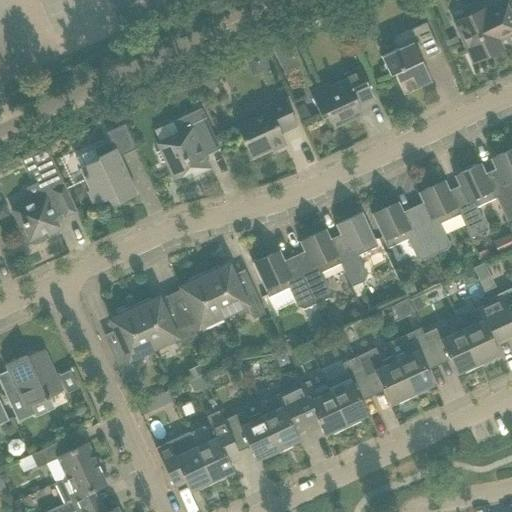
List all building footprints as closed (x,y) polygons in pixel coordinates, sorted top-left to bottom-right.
[(504,37),(511,33),(511,16),(507,5),(487,15),(484,9),(453,23),(472,63),(503,49),(497,37),(503,34),(504,37)] [(439,53),(431,34),(425,23),(396,37),(394,41),(398,49),(381,57),(389,76),(394,74),(404,95),(431,82),(421,61),(439,53)] [(374,99),(365,81),(359,68),(344,75),(346,80),(331,88),(329,84),(309,93),(320,115),(325,113),(332,128),(362,115),(358,106),(374,99)] [(297,126),(284,99),(262,109),(264,114),(237,127),(252,158),(284,143),(280,134),(297,126)] [(217,143),(208,125),(201,109),(172,122),(178,134),(157,144),(160,151),(156,152),(161,164),(165,162),(173,180),(190,172),(193,177),(210,169),(204,156),(206,155),(204,149),(217,143)] [(98,160),(79,169),(90,190),(87,192),(93,204),(96,203),(97,205),(115,197),(118,204),(136,195),(118,157),(136,149),(128,131),(125,124),(117,128),(106,133),(110,142),(93,149),(98,160)] [(11,210),(19,228),(23,226),(29,240),(46,233),(48,236),(54,234),(52,230),(58,227),(55,219),(62,215),(62,216),(76,210),(64,184),(46,147),(30,154),(43,182),(37,185),(44,199),(34,203),(33,199),(11,210)] [(511,149),(490,160),(494,170),(485,174),(496,198),(495,198),(506,222),(511,218),(511,149)] [(485,174),(481,164),(453,176),(458,186),(449,190),(449,191),(460,215),(459,215),(465,227),(470,238),(483,233),(485,226),(476,207),(495,198),(496,198),(485,174)] [(449,191),(449,190),(444,180),(417,193),(422,203),(412,208),(434,255),(447,249),(449,243),(446,236),(465,227),(459,215),(460,215),(449,191)] [(434,255),(412,208),(403,212),(398,202),(371,215),(387,249),(407,239),(416,258),(422,261),(434,255)] [(377,246),(370,230),(362,212),(334,225),(339,235),(330,239),(330,240),(341,264),(340,264),(351,287),(364,281),(366,275),(357,256),(377,246)] [(330,240),(330,239),(326,229),(298,242),(303,252),(293,256),(316,304),(328,298),(330,291),(321,272),(340,264),(341,264),(330,240)] [(273,253),(252,263),(260,281),(268,297),(270,296),(275,308),(294,300),(297,307),(304,309),(316,304),(293,256),(284,261),(279,251),(273,253)] [(478,266),(486,289),(496,286),(487,263),(478,266)] [(218,266),(202,273),(223,317),(247,306),(253,319),(265,314),(262,306),(253,288),(242,293),(229,265),(220,269),(218,266)] [(223,317),(202,273),(187,280),(188,284),(179,288),(194,319),(184,324),(191,340),(203,335),(199,328),(223,317)] [(406,299),(417,294),(413,285),(409,284),(401,288),(406,299)] [(511,288),(487,299),(489,303),(500,328),(506,341),(511,338),(511,288)] [(148,298),(132,306),(153,349),(176,338),(180,346),(191,340),(184,324),(173,329),(159,297),(149,302),(148,298)] [(506,341),(500,328),(489,303),(469,313),(471,325),(461,330),(478,367),(492,360),(491,358),(499,354),(495,346),(506,341)] [(153,349),(132,306),(117,313),(118,316),(109,321),(124,352),(113,357),(125,384),(137,378),(129,360),(153,349)] [(323,320),(311,326),(316,336),(328,331),(323,320)] [(478,367),(461,330),(451,335),(443,325),(423,334),(435,359),(446,354),(456,374),(464,371),(465,373),(478,367)] [(435,359),(423,334),(420,328),(387,344),(393,356),(395,361),(412,397),(426,391),(425,389),(433,385),(423,364),(435,359)] [(412,397),(395,361),(393,356),(381,361),(375,348),(354,358),(369,389),(380,384),(390,405),(398,402),(399,404),(412,397)] [(26,355),(5,365),(16,389),(5,394),(18,422),(33,415),(30,406),(63,391),(46,354),(40,357),(38,352),(27,358),(26,355)] [(369,389),(354,358),(354,357),(341,364),(345,372),(325,382),(326,384),(329,391),(346,428),(360,422),(359,419),(367,416),(357,395),(369,389)] [(214,358),(202,364),(206,373),(218,367),(214,358)] [(206,373),(202,364),(187,370),(192,379),(206,373)] [(346,428),(329,391),(326,384),(314,390),(307,381),(289,390),(308,432),(320,427),(324,436),(332,432),(333,434),(346,428)] [(308,432),(289,390),(269,399),(271,412),(261,417),(278,453),(292,447),(291,445),(299,441),(297,437),(308,432)] [(150,399),(142,403),(147,414),(155,410),(150,399)] [(0,424),(8,421),(0,402),(0,424)] [(278,453),(261,417),(259,413),(248,418),(243,411),(223,421),(234,445),(246,440),(255,461),(263,457),(264,460),(278,453)] [(240,458),(234,445),(223,421),(219,412),(206,418),(210,427),(205,429),(203,426),(189,433),(190,436),(212,484),(226,477),(225,475),(233,472),(229,463),(240,458)] [(212,484),(190,436),(189,433),(189,432),(173,440),(155,448),(174,488),(175,487),(174,486),(185,481),(190,492),(198,488),(199,490),(212,484)] [(13,440),(8,445),(8,451),(15,456),(23,453),(24,445),(18,440),(13,440)] [(87,443),(69,451),(56,457),(66,478),(97,464),(87,443)] [(50,462),(44,449),(31,455),(37,468),(50,462)] [(100,502),(95,490),(107,485),(97,464),(66,478),(55,483),(64,504),(46,511),(77,511),(84,509),(100,502)] [(119,511),(117,508),(108,511),(105,511),(100,502),(84,509),(77,511),(119,511)]
